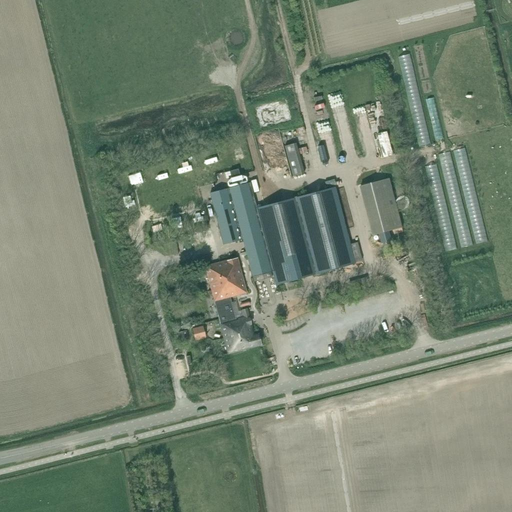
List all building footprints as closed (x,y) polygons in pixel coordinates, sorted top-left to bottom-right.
[(304,174),(296,144),(285,147),(293,177),(304,174)] [(239,170),(231,172),(233,178),(241,176),(239,170)] [(390,179),(361,187),(373,235),(390,230),(392,235),(404,232),(390,179)] [(250,182),(211,192),(224,244),(243,239),(253,276),(264,274),(273,270),(277,284),(287,282),(334,270),(355,263),(348,233),(336,187),(257,207),(250,182)] [(206,266),(221,323),(229,354),(262,346),(259,334),(254,335),(248,309),(241,311),(243,318),(235,320),(229,298),(247,293),(238,258),(206,266)] [(204,326),(193,329),(196,340),(207,338),(204,326)] [(186,331),(178,333),(180,341),(188,339),(186,331)]
